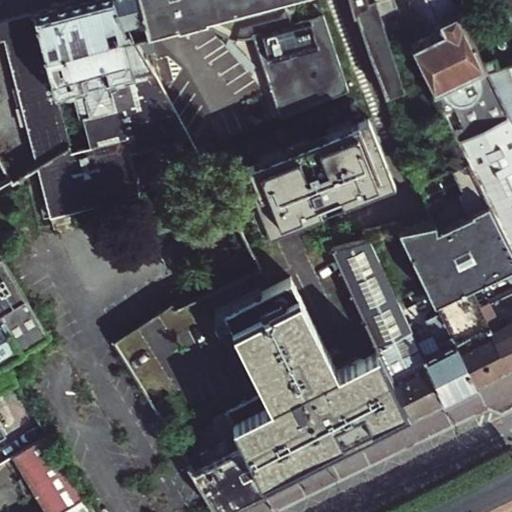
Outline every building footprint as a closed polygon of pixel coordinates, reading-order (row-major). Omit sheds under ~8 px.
[(117,0),(73,0),(35,10),(57,95),(73,90),(80,117),(83,116),(92,150),(95,156),(99,159),(104,161),(108,161),(120,158),(119,154),(132,150),(190,135),(135,33),(117,0)] [(149,29),(141,0),(117,0),(135,33),(149,29)] [(141,0),(149,29),(177,22),(178,24),(205,17),(206,20),(210,24),(214,28),(218,31),(221,34),(225,36),(231,37),(236,38),(241,39),(245,39),(249,38),(254,36),(280,117),(350,89),(326,10),(295,18),(290,0),(141,0)] [(395,12),(391,0),(353,0),(388,98),(405,91),(390,50),(407,45),(395,12)] [(439,36),(407,45),(430,95),(438,91),(458,132),(461,131),(465,139),(504,119),(478,59),(451,0),(420,0),(427,14),(433,13),(439,36)] [(511,0),(504,0),(511,27),(511,60),(493,66),(490,56),(478,59),(504,119),(507,125),(511,135),(511,0)] [(57,95),(35,10),(1,19),(35,164),(37,163),(67,148),(69,143),(57,95)] [(394,182),(367,117),(242,168),(269,234),(394,182)] [(453,144),(462,161),(485,203),(511,254),(511,135),(507,125),(504,119),(465,139),(453,144)] [(67,148),(37,163),(45,200),(53,198),(69,208),(140,192),(137,178),(132,150),(119,154),(120,158),(108,161),(104,161),(99,159),(95,156),(92,150),(72,155),(69,143),(67,148)] [(10,177),(0,161),(0,182),(0,183),(10,177)] [(402,227),(436,300),(477,385),(511,367),(511,254),(485,203),(434,228),(430,219),(402,227)] [(381,350),(413,417),(429,409),(395,337),(412,329),(370,240),(333,248),(381,350)] [(0,364),(3,362),(49,334),(1,253),(0,253),(0,364)] [(187,462),(218,511),(221,511),(413,417),(381,350),(333,360),(287,267),(220,300),(261,382),(209,408),(220,431),(197,443),(202,454),(187,462)] [(477,385),(436,300),(427,304),(431,315),(428,317),(435,333),(418,341),(446,401),(477,385)] [(418,341),(412,329),(395,337),(429,409),(446,401),(418,341)] [(0,393),(16,384),(3,362),(0,364),(0,435),(7,432),(0,419),(0,393)] [(91,511),(47,437),(15,456),(48,511),(91,511)] [(26,511),(28,511),(42,504),(13,455),(0,462),(0,503),(16,494),(26,511)]
